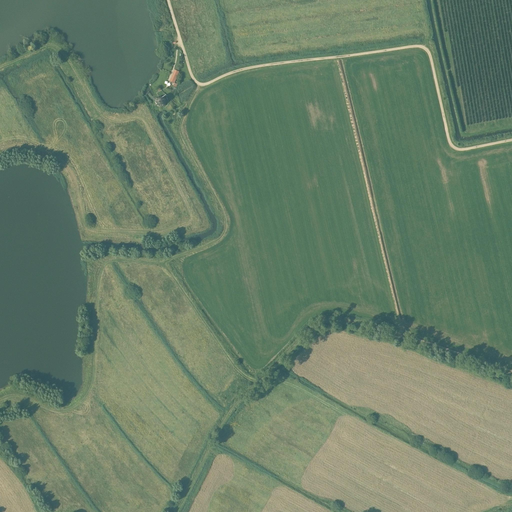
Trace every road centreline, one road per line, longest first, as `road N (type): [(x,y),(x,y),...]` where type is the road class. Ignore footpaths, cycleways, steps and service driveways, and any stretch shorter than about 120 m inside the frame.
road 1 (track): [(511,375),(342,321)]
road 2 (track): [(511,361),(395,321),(399,335)]
